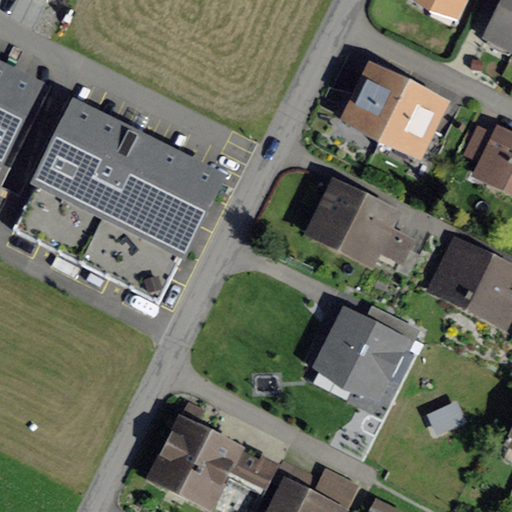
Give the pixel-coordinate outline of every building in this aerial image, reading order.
[(455,12),(460,0),(417,0),(434,9),(437,3),(455,12)] [(487,38),(511,50),(511,0),(496,0),(504,4),(487,38)] [(0,163),(37,90),(0,71),(0,163)] [(372,74),(349,119),(383,136),(406,91),(372,74)] [(406,91),(383,136),(417,153),(440,108),(406,91)] [(23,237),(80,266),(142,143),(75,109),(13,232),(23,237)] [(486,164),(483,169),(503,180),(500,185),(511,190),(511,143),(510,142),(508,147),(478,132),(467,154),(486,164)] [(220,182),(142,143),(80,266),(158,305),(220,182)] [(337,192),(317,233),(395,271),(408,245),(382,232),(389,218),(337,192)] [(441,274),(457,281),(450,294),(490,315),(511,275),(455,246),(441,274)] [(374,397),(400,346),(346,319),(324,363),(343,373),(354,387),(374,397)] [(459,405),(429,415),(436,435),(466,425),(459,405)] [(264,495),(276,470),(203,433),(201,436),(181,427),(155,478),(209,505),(224,475),(264,495)] [(511,432),(505,445),(507,444),(510,446),(503,459),(511,463),(511,432)] [(327,511),(285,491),(274,511),(327,511)] [(393,511),(376,503),(371,511),(393,511)]
